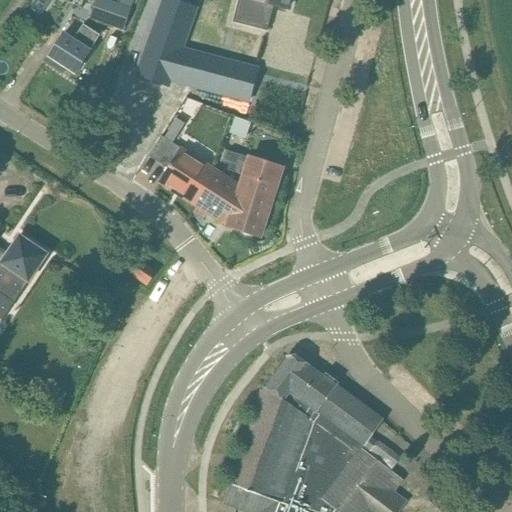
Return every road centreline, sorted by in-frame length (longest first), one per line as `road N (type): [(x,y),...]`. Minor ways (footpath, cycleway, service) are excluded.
road 1 (unclassified): [(219,286),(151,210),(0,108)]
road 2 (residential): [(348,17),(306,215),(322,285)]
road 3 (tertiary): [(437,232),(456,181),(417,0)]
road 4 (unclassified): [(345,334),(505,511)]
road 5 (tertiary): [(172,511),(184,401),(247,323)]
road 6 (tertiary): [(322,285),(411,252),(437,232)]
